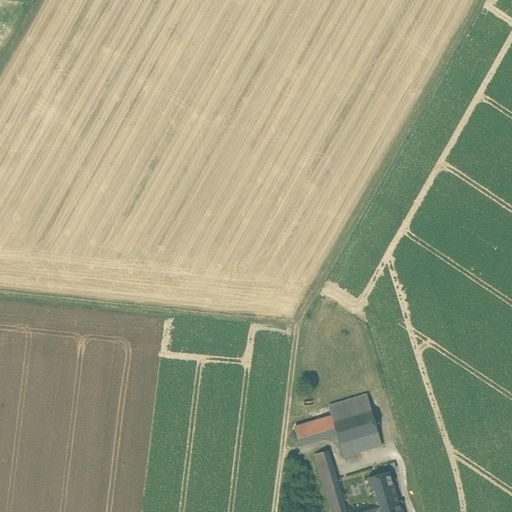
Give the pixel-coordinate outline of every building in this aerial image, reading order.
[(367,395),(329,406),(332,416),(333,421),(372,410),(367,395)] [(372,410),(333,421),(337,433),(340,444),(346,442),(350,453),(375,446),(372,435),(378,433),(372,410)] [(332,416),(294,427),(296,434),(299,444),(337,433),(333,421),(332,416)] [(378,433),(372,435),(375,446),(382,444),(378,433)] [(296,434),(291,436),(294,445),(299,444),(296,434)] [(346,442),(340,444),(343,455),(350,453),(346,442)] [(328,450),(315,454),(320,470),(333,466),(328,450)] [(320,470),(319,470),(323,484),(323,483),(331,511),(335,511),(334,507),(344,504),(333,466),(320,470)] [(390,471),(368,478),(375,503),(377,510),(399,504),(390,471)] [(348,511),(377,511),(377,510),(375,503),(348,511)]
